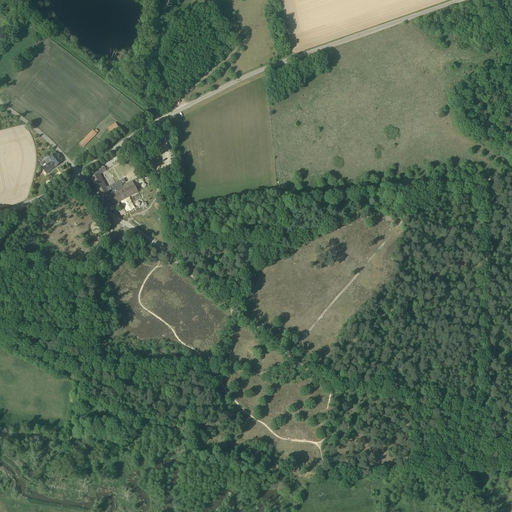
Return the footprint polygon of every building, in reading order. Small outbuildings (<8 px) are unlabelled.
[(111,134),(119,129),(116,123),(107,128),(111,134)] [(84,147),(98,133),(93,129),(80,143),(84,147)] [(42,169),(47,174),(56,167),(62,162),(56,154),(50,159),(49,157),(44,161),(46,164),(47,165),(42,169)] [(105,205),(112,202),(108,193),(109,192),(107,188),(106,188),(97,171),(90,175),(105,205)] [(108,193),(112,202),(114,205),(138,192),(132,181),(130,183),(116,190),(115,189),(109,192),(108,193)] [(134,202),(135,205),(129,206),(131,212),(141,209),(138,201),(134,202)] [(108,234),(115,227),(111,223),(104,230),(108,234)]
